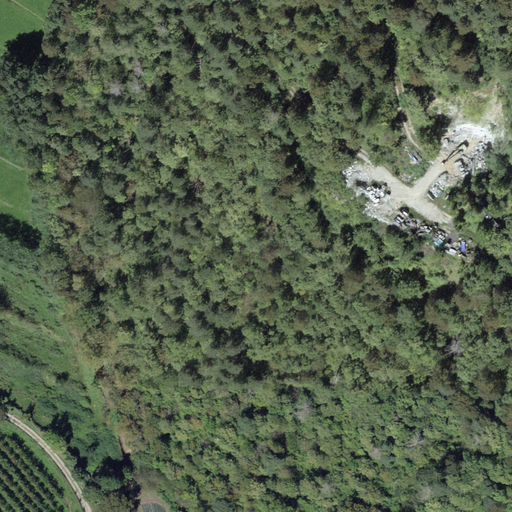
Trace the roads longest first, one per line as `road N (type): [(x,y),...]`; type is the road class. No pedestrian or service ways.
road 1 (track): [(257,0),(273,65),(314,126),(378,163),(413,200),(511,256)]
road 2 (track): [(90,511),(44,441),(0,409)]
